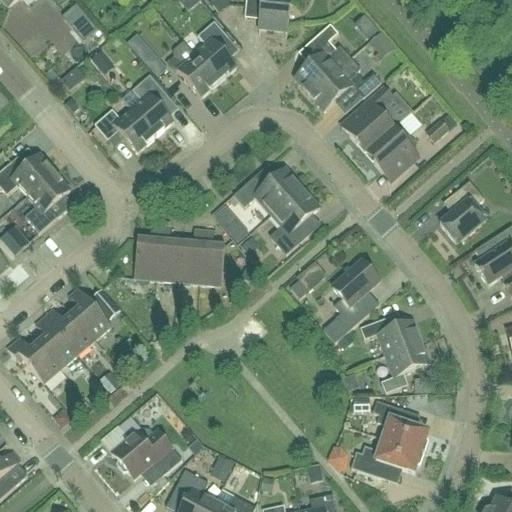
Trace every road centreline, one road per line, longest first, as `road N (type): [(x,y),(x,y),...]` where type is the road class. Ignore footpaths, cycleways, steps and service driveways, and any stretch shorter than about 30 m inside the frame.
road 1 (residential): [(110,192),(169,187),(239,129),(271,120),(295,133),(453,310),(475,415),(463,471),(440,511)]
road 2 (residential): [(0,328),(102,244),(113,216),(110,192)]
road 3 (residential): [(110,192),(101,165),(0,61)]
road 4 (residential): [(100,511),(0,389)]
road 5 (tertiary): [(511,99),(428,0)]
